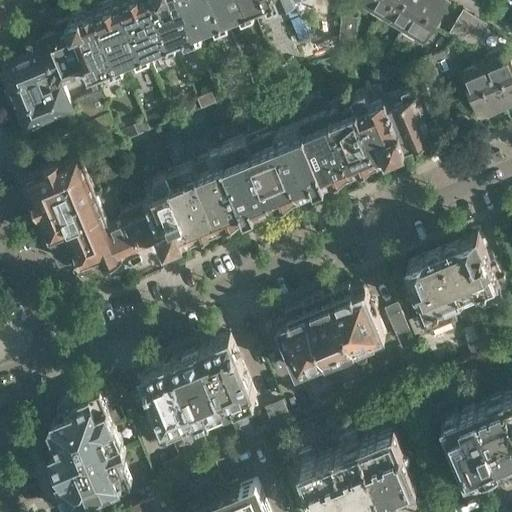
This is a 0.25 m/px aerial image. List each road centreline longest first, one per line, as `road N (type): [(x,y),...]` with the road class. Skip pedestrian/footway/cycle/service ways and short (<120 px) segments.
road 1 (residential): [(52,357),(511,168)]
road 2 (residential): [(52,357),(0,233)]
